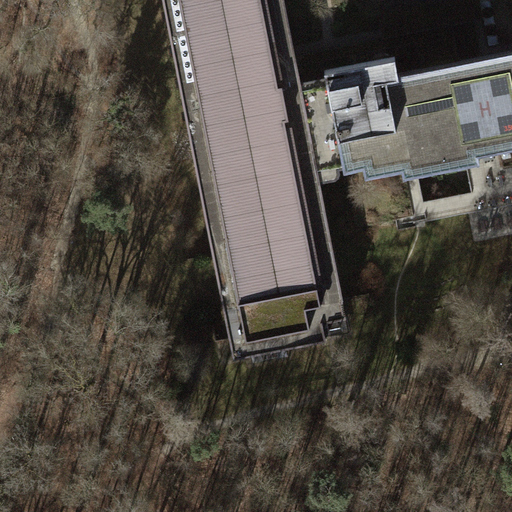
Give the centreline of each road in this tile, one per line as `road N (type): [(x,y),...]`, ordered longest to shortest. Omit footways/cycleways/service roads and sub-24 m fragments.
road 1 (track): [(0,448),(64,261),(106,99)]
road 2 (track): [(511,348),(207,428)]
road 3 (track): [(74,511),(207,428)]
